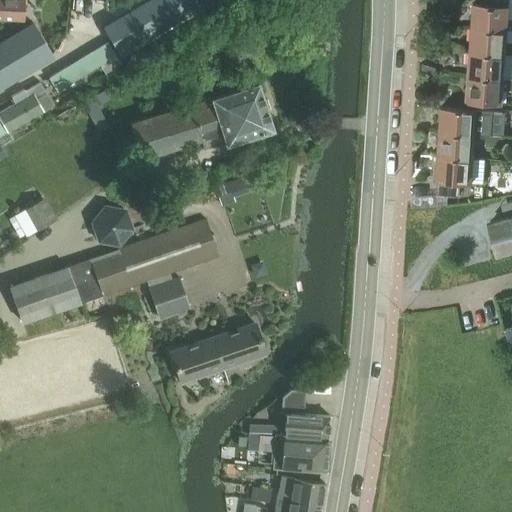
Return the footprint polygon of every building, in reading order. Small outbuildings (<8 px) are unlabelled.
[(0,0),(0,14),(22,15),(23,0),(0,0)] [(146,0),(110,22),(100,27),(117,56),(127,50),(211,0),(146,0)] [(469,27),(505,29),(506,18),(511,18),(511,0),(481,0),(481,3),(471,2),(469,27)] [(0,89),(53,58),(33,24),(0,42),(0,89)] [(469,27),(467,50),(503,53),(504,42),(511,42),(511,29),(505,29),(469,27)] [(56,91),(115,55),(107,42),(48,78),(56,91)] [(467,50),(466,75),(502,77),(503,64),(503,53),(467,50)] [(511,77),(502,77),(466,75),(464,99),(500,102),(501,89),(511,90),(511,77)] [(10,96),(11,97),(14,103),(0,110),(0,118),(7,131),(41,111),(34,98),(44,92),(38,81),(23,90),(22,89),(10,96)] [(224,143),(270,128),(255,82),(129,123),(140,159),(221,133),(224,143)] [(110,128),(98,105),(88,110),(99,133),(110,128)] [(492,109),(439,106),(437,131),(473,133),(490,134),(492,109)] [(471,157),(473,133),(437,131),(436,155),(471,157)] [(470,181),(471,157),(436,155),(434,179),(436,179),(436,193),(457,194),(458,180),(470,181)] [(56,218),(42,198),(13,216),(28,238),(50,222),(56,218)] [(99,241),(119,244),(132,229),(125,210),(105,206),(92,221),(99,241)] [(511,248),(511,214),(503,217),(489,221),(498,253),(511,248)] [(205,218),(68,266),(80,303),(218,255),(205,218)] [(23,323),(80,303),(68,266),(10,285),(23,323)] [(154,303),(183,294),(178,278),(148,288),(154,303)] [(183,294),(154,303),(159,318),(188,308),(183,294)] [(211,337),(222,368),(264,353),(254,323),(211,337)] [(222,368),(211,337),(170,351),(180,381),(222,368)] [(281,435),(328,437),(329,416),(305,414),(305,389),(291,389),(284,398),(283,413),(284,413),(283,429),(282,430),(282,434),(281,434),(281,435)] [(260,448),(260,432),(248,432),(248,448),(260,448)] [(260,432),(260,448),(272,448),(273,433),(260,432)] [(325,471),(328,437),(281,435),(279,468),(325,471)] [(276,496),(320,504),(323,483),(280,476),(276,496)] [(252,487),(251,499),(268,501),(269,489),(252,487)] [(318,511),(320,504),(276,496),(273,511),(318,511)]
